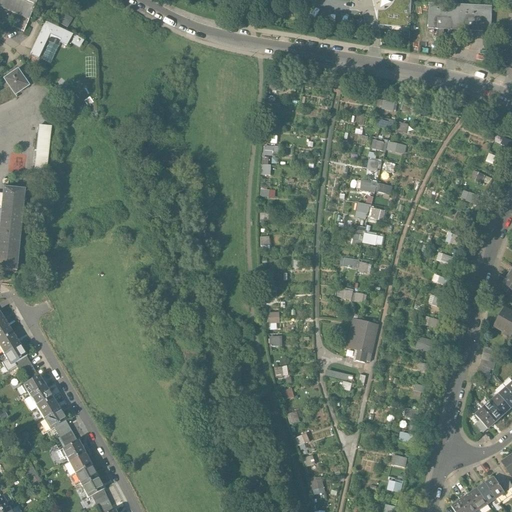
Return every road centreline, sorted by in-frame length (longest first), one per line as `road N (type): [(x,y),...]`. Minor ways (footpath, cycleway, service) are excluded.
road 1 (residential): [(139,0),(219,36),(511,96)]
road 2 (residential): [(511,209),(480,287),(446,454)]
road 3 (residential): [(19,297),(138,511)]
